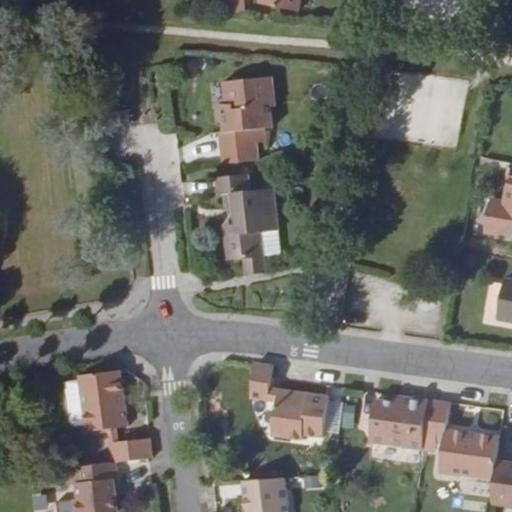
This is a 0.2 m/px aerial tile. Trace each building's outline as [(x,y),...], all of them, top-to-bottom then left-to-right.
[(260,0),(260,4),(300,12),(302,0),(260,0)] [(273,77),(224,82),(226,104),(222,105),(225,132),(220,133),(224,164),(260,161),(258,143),(267,142),(265,129),(274,128),(272,107),(277,106),(273,77)] [(130,111),(112,113),(113,126),(131,123),(130,111)] [(250,174),(217,178),(219,195),(223,195),(224,212),(234,211),(234,214),(224,226),(228,261),(244,259),(246,276),(268,272),(266,256),(263,232),(279,231),(280,231),(276,188),(252,191),(250,174)] [(511,175),(510,176),(505,202),(491,199),(485,232),(511,237),(511,175)] [(279,231),(263,232),(266,256),(282,255),(279,231)] [(511,280),(506,279),(498,319),(511,322),(511,280)] [(275,366),(257,364),(251,399),(270,401),(272,389),(275,366)] [(130,427),(123,370),(80,376),(80,381),(64,383),(70,424),(75,428),(86,426),(87,432),(96,431),(118,428),(130,427)] [(298,392),(272,389),(270,401),(278,402),(279,396),(297,399),(298,392)] [(279,396),(278,402),(273,437),(305,441),(305,437),(325,439),(332,397),(326,396),(298,392),(297,399),(279,396)] [(395,401),(377,399),(371,444),(423,452),(423,451),(430,400),(405,397),(404,402),(395,401)] [(452,403),(430,400),(423,451),(443,454),(441,474),(495,481),(495,480),(496,467),(498,461),(501,435),(449,429),(452,403)] [(118,428),(96,431),(96,436),(109,434),(110,443),(120,442),(118,428)] [(120,442),(110,443),(112,464),(118,463),(149,459),(153,459),(151,439),(120,442)] [(112,464),(71,468),(72,484),(85,483),(88,499),(74,500),(74,511),(111,511),(120,511),(118,496),(116,480),(120,479),(118,463),(112,464)] [(511,469),(496,467),(495,480),(495,481),(492,505),(511,507),(511,469)] [(291,511),(288,478),(244,481),(247,511),(291,511)]
